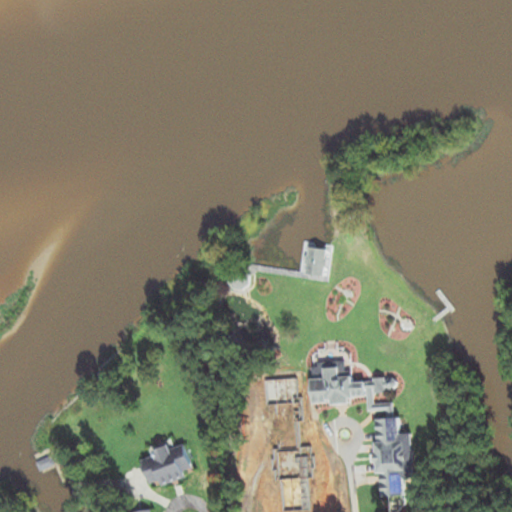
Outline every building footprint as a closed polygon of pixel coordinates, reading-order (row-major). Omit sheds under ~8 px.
[(306,247),(306,274),(328,274),(328,247),(306,247)] [(234,268),(228,286),(247,292),(252,274),(234,268)] [(314,404),(352,402),(352,397),(368,396),(369,414),(376,414),(380,495),(406,494),(405,477),(417,477),(415,433),(403,433),(402,416),(395,417),(394,402),(376,403),(375,391),(398,390),(397,378),(355,380),(355,371),(347,371),(346,360),(312,362),(314,404)] [(263,380),(264,406),(274,406),(275,420),(286,420),(286,437),(298,437),(297,379),(263,380)] [(196,472),(186,443),(144,457),(153,483),(163,480),(164,483),(196,472)] [(275,448),(276,511),(307,511),(306,478),(311,478),(310,448),(275,448)] [(43,471),(57,464),(49,449),(35,456),(43,471)]
